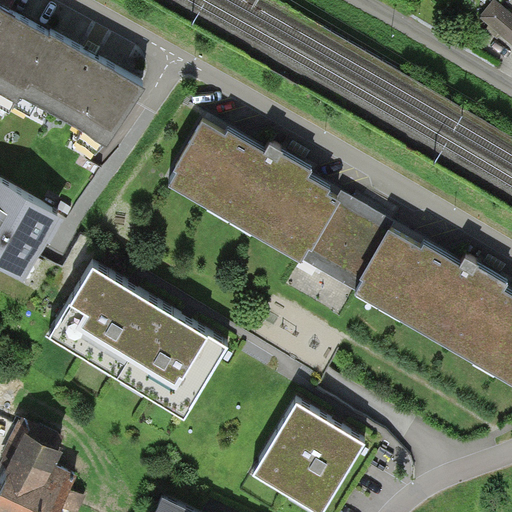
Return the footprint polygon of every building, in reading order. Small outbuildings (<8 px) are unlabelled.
[(50,17),(18,0),(0,0),(0,72),(17,83),(20,75),(50,17)] [(511,44),(511,13),(495,0),(493,0),(480,17),(511,44)] [(145,67),(51,15),(50,17),(20,75),(108,121),(145,67)] [(265,136),(229,114),(226,118),(203,105),(173,155),(177,157),(169,170),(301,248),(309,234),(311,235),(341,186),(328,179),(331,174),(309,161),(312,155),(282,137),(284,135),(271,127),(265,136)] [(64,200),(0,166),(0,252),(25,266),(48,222),(52,223),(55,217),(64,200)] [(342,183),(341,186),(311,235),(309,234),(301,248),(356,278),(363,266),(360,264),(390,214),(390,211),(342,183)] [(422,233),(390,214),(360,264),(363,266),(356,278),(511,370),(511,279),(505,275),(509,269),(478,251),(479,248),(466,241),(461,250),(424,228),(422,233)] [(116,363),(161,289),(93,248),(70,287),(71,287),(50,323),(116,363)] [(161,289),(116,363),(184,404),(228,332),(208,320),(209,318),(161,289)] [(365,429),(297,388),(254,461),(322,501),(365,429)] [(65,437),(26,417),(5,459),(9,461),(0,479),(0,511),(55,511),(61,501),(70,482),(78,467),(56,456),(65,437)] [(87,490),(70,482),(61,501),(78,509),(87,490)] [(224,511),(163,483),(149,511),(224,511)]
